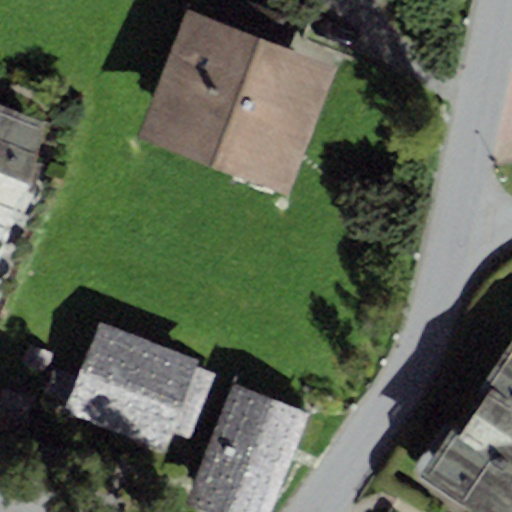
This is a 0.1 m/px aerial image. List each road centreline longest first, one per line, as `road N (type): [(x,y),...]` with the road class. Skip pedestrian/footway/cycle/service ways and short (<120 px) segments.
road 1 (residential): [(317,511),(421,326),(456,215)]
road 2 (residential): [(456,215),(497,0)]
